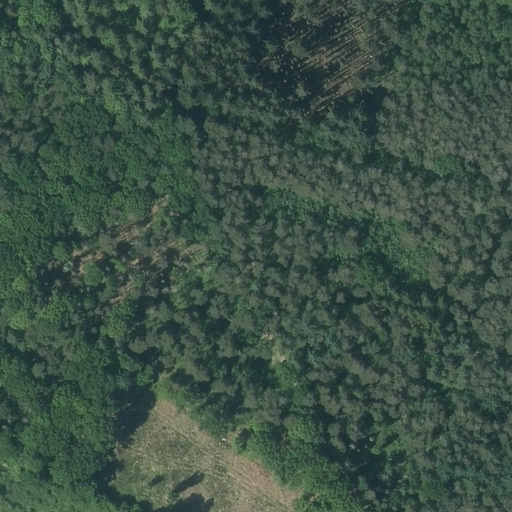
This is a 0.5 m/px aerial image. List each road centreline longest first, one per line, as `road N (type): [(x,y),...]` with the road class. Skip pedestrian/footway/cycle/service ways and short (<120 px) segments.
road 1 (track): [(146,135),(366,511)]
road 2 (track): [(504,182),(417,511)]
road 3 (track): [(0,260),(138,129)]
road 4 (track): [(0,18),(146,135)]
road 5 (track): [(194,0),(169,89),(146,135)]
